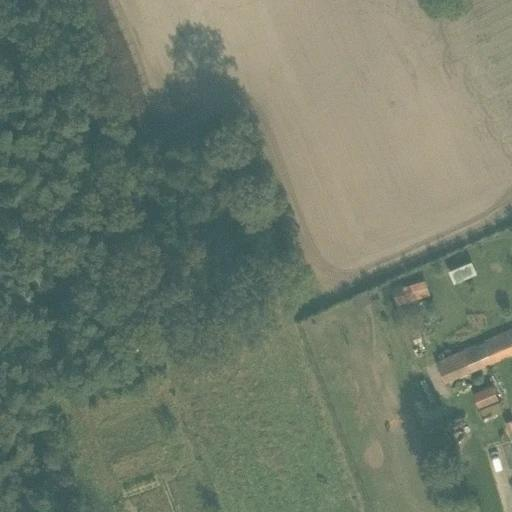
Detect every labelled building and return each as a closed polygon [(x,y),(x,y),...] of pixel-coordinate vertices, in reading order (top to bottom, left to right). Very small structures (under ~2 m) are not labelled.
[(454,283),(464,279),(477,273),(472,261),(459,267),(449,271),(454,283)] [(395,301),(429,297),(427,282),(393,286),(395,301)] [(367,291),(354,297),(358,308),(371,302),(367,291)] [(511,352),(511,328),(474,345),(473,342),(464,345),(466,348),(436,361),(445,381),(511,352)] [(473,391),(478,406),(499,398),(493,383),(473,391)] [(500,401),(478,409),(481,418),(504,409),(500,401)]
